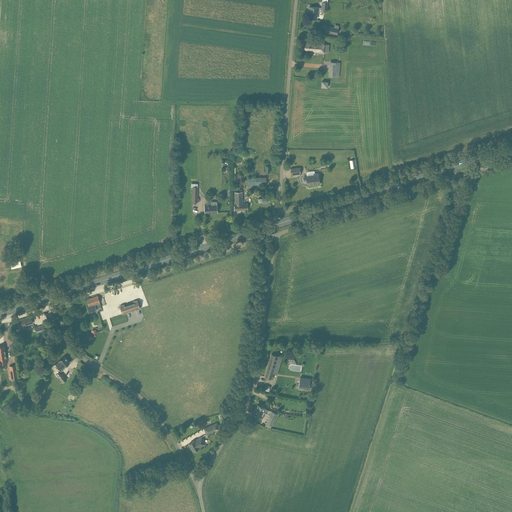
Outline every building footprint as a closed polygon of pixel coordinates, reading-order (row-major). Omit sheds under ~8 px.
[(309,18),(316,19),(317,13),(318,13),(319,7),(310,7),(309,14),(308,14),(308,17),(309,18)] [(338,28),(326,26),(325,32),(337,35),(338,28)] [(301,51),(307,51),(323,53),(324,43),(302,41),(301,51)] [(307,176),(306,176),(306,177),(304,177),(303,178),(304,180),(305,181),(307,181),(307,184),(314,184),(319,184),(318,173),(314,174),(314,171),(309,172),(307,174),(307,176)] [(234,210),(247,209),(247,203),(242,203),(242,192),(235,192),(235,204),(234,204),(234,210)] [(217,212),(217,207),(217,201),(211,201),(211,205),(205,206),(205,208),(205,213),(217,212)] [(98,296),(86,299),(89,306),(87,306),(87,307),(87,309),(88,311),(89,312),(92,311),(92,312),(93,312),(93,311),(96,310),(95,308),(94,304),(97,304),(98,307),(101,307),(98,296)] [(140,309),(138,300),(120,306),(122,314),(140,309)] [(16,328),(33,323),(30,316),(14,321),(16,328)] [(44,324),(35,327),(37,333),(45,330),(44,324)] [(271,354),(265,376),(269,378),(272,379),(274,373),(273,372),(275,364),(280,366),(282,357),(278,356),(276,356),(271,354)] [(58,362),(55,364),(61,371),(65,367),(64,367),(70,362),(66,358),(65,357),(64,356),(59,360),(59,361),(58,362)] [(16,365),(9,366),(11,378),(17,378),(16,365)] [(59,373),(56,375),(62,382),(67,379),(62,373),(60,374),(59,373)] [(299,387),(309,389),(310,379),(300,378),(299,387)] [(254,412),(258,414),(261,415),(263,411),(267,413),(269,410),(264,408),(262,407),(257,405),(254,412)] [(266,423),(272,425),(277,414),(272,411),(266,423)] [(204,429),(206,434),(218,429),(217,426),(221,425),(220,422),(204,429)] [(206,444),(202,436),(189,444),(193,451),(206,444)]
